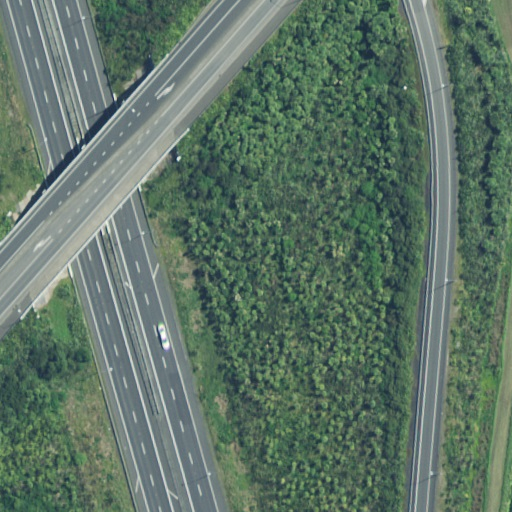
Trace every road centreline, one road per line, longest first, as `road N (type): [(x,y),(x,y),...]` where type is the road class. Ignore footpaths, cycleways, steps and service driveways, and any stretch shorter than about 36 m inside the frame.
road 1 (motorway): [(168,511),(27,0)]
road 2 (motorway): [(70,0),(209,511)]
road 3 (motorway): [(413,0),(432,79),(441,176),(422,511)]
road 4 (primary): [(272,0),(0,300)]
road 5 (primary): [(0,259),(235,0)]
